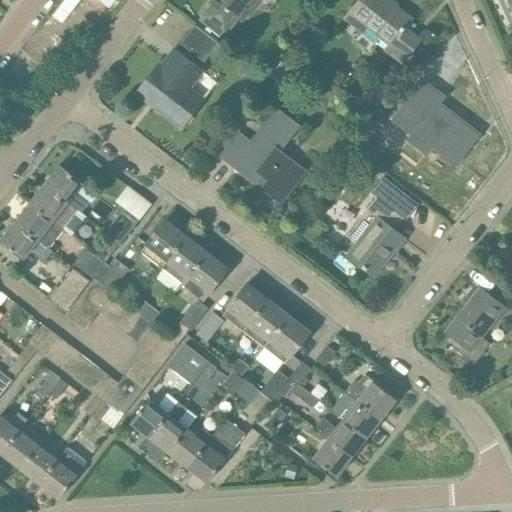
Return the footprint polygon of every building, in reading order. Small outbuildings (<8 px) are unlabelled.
[(214,0),(199,19),(223,38),(238,19),(252,0),(214,0)] [(386,0),(360,0),(345,20),(362,33),(366,27),(379,37),(376,42),(402,62),(419,40),(404,28),(411,19),(387,0),(386,0)] [(306,19),(291,39),(300,47),(316,27),(306,19)] [(217,45),(193,27),(180,43),(204,62),(217,45)] [(191,62),(175,50),(160,68),(157,66),(137,91),(182,126),(202,101),(182,86),(188,78),(193,82),(202,71),(191,62)] [(395,97),(377,120),(387,128),(394,120),(401,125),(413,134),(409,140),(426,153),(432,145),(456,164),(476,138),(475,138),(459,125),(452,120),(455,116),(441,105),(438,103),(443,96),(421,80),(403,103),(395,97)] [(242,109),(239,113),(239,118),(243,121),(248,120),(251,116),(251,111),(247,108),(242,109)] [(299,127),(276,110),(252,142),(239,132),(220,156),(281,203),(305,172),(280,152),(299,127)] [(90,161),(80,153),(73,162),(78,168),(79,167),(85,166),(90,161)] [(56,194),(81,214),(90,202),(76,192),(83,183),(59,164),(44,184),(56,194)] [(44,184),(29,203),(63,230),(64,229),(72,236),(86,218),(81,214),(44,184)] [(403,217),(376,196),(346,235),(358,244),(348,255),(374,275),(403,237),(393,230),(403,217)] [(63,230),(29,203),(15,222),(52,252),(52,251),(49,248),(63,230)] [(105,231),(105,232),(112,237),(120,243),(131,230),(139,220),(124,208),(105,231)] [(162,268),(186,236),(165,219),(140,252),(162,268)] [(52,252),(15,222),(0,240),(0,241),(23,259),(30,251),(44,262),(52,252)] [(208,252),(186,236),(162,268),(183,285),(208,252)] [(112,237),(101,251),(109,257),(120,243),(112,237)] [(208,252),(183,285),(203,301),(228,268),(208,252)] [(97,256),(83,275),(91,280),(91,281),(94,277),(100,282),(112,267),(97,256)] [(112,267),(100,282),(112,291),(129,269),(118,260),(112,267)] [(73,267),(49,298),(66,311),(91,280),(83,275),(73,267)] [(91,281),(72,305),(92,321),(98,312),(113,292),(112,291),(100,282),(94,277),(91,281)] [(244,332),(269,300),(247,283),(222,315),(244,332)] [(511,312),(511,296),(499,287),(492,297),(480,288),(446,332),(449,335),(444,341),(474,364),(490,344),(481,337),(504,307),(511,313),(511,312)] [(113,292),(98,312),(107,319),(122,300),(113,292)] [(122,300),(107,319),(117,326),(132,307),(122,300)] [(208,309),(197,300),(180,323),(191,331),(208,309)] [(264,348),(289,316),(269,300),(244,332),(264,348)] [(72,305),(65,315),(84,330),(92,321),(72,305)] [(132,307),(117,326),(126,334),(141,314),(132,307)] [(224,321),(213,312),(196,334),(207,343),(224,321)] [(141,314),(126,334),(136,341),(151,322),(141,314)] [(310,332),(289,316),(264,348),(285,364),(310,332)] [(151,322),(136,341),(144,348),(145,348),(160,329),(151,322)] [(30,342),(19,355),(27,362),(36,350),(37,350),(53,331),(43,324),(29,341),(30,342)] [(144,348),(138,356),(157,371),(179,344),(160,329),(145,348),(144,348)] [(53,331),(37,350),(47,358),(62,339),(53,331)] [(62,339),(47,358),(56,365),(72,346),(62,339)] [(191,384),(207,362),(184,344),(168,366),(191,384)] [(72,346),(56,365),(66,372),(81,353),(72,346)] [(324,366),(335,352),(330,348),(327,346),(316,360),(319,362),(324,366)] [(81,353),(66,372),(75,380),(91,361),(81,353)] [(19,355),(8,370),(16,376),(27,362),(19,355)] [(138,356),(131,365),(150,380),(157,371),(138,356)] [(233,371),(241,378),(242,376),(250,366),(240,358),(231,369),(233,371)] [(91,361),(75,380),(85,387),(100,368),(91,361)] [(302,361),(289,377),(294,381),(299,385),(311,369),(306,365),(302,361)] [(207,362),(191,384),(192,384),(198,376),(205,382),(216,369),(207,362)] [(131,365),(124,374),(143,389),(150,380),(131,365)] [(100,368),(85,387),(94,394),(110,375),(100,368)] [(0,369),(0,396),(13,380),(0,369)] [(240,399),(251,385),(241,378),(233,371),(222,385),(240,399)] [(278,391),(288,378),(279,371),(262,392),(271,400),(274,396),(278,391)] [(53,372),(41,386),(49,393),(61,378),(53,372)] [(103,401),(91,415),(100,422),(111,407),(122,416),(143,389),(124,374),(118,382),(119,383),(104,402),(103,401)] [(110,375),(94,394),(95,395),(103,401),(104,402),(119,383),(118,382),(110,375)] [(365,375),(359,383),(355,380),(345,391),(381,419),(396,399),(365,375)] [(61,378),(49,393),(57,398),(68,384),(61,378)] [(302,387),(299,385),(294,381),(293,382),(288,378),(278,391),(274,396),(278,399),(281,394),(289,400),(300,386),(302,387)] [(259,392),(251,385),(240,399),(249,406),(259,392)] [(366,438),(381,419),(345,391),(342,396),(331,410),(343,420),(366,438)] [(95,395),(84,409),(91,415),(103,401),(95,395)] [(131,422),(150,438),(167,415),(148,400),(131,422)] [(178,401),(167,415),(150,438),(169,452),(186,430),(177,423),(188,409),(178,401)] [(282,410),(278,407),(267,422),(271,425),(275,428),(287,414),(282,410)] [(0,415),(0,452),(2,454),(20,430),(28,420),(17,412),(9,422),(0,415)] [(351,457),(366,438),(343,420),(336,428),(323,417),(315,428),(328,439),(351,457)] [(226,419),(212,436),(188,468),(207,482),(246,433),(226,419)] [(196,437),(186,430),(169,452),(188,468),(212,436),(202,428),(196,437)] [(2,454),(20,468),(38,444),(20,430),(2,454)] [(336,476),(351,457),(328,439),(313,458),(336,476)] [(39,483),(58,460),(38,444),(20,468),(39,483)] [(58,460),(39,483),(59,498),(87,462),(68,447),(58,460)] [(289,462),(285,476),(294,479),(298,465),(289,462)]
